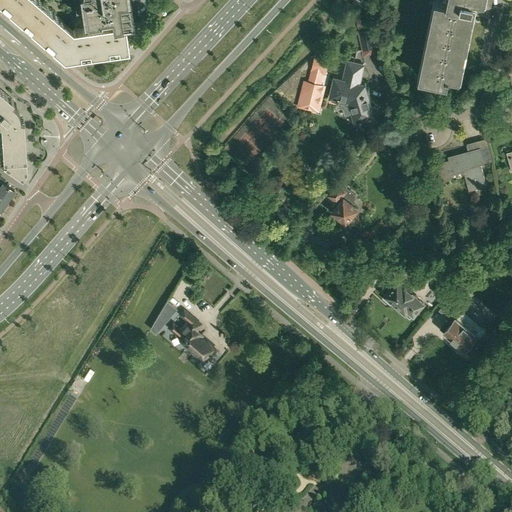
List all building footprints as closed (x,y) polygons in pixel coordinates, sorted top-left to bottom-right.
[(0,0),(0,2),(64,58),(128,49),(124,22),(123,22),(122,17),(129,16),(126,0),(0,0)] [(461,77),(474,14),(489,17),(492,0),(434,0),(419,74),(448,80),(450,74),(461,77)] [(357,19),(359,28),(371,25),(369,16),(357,19)] [(370,29),(359,32),(364,56),(376,53),(370,29)] [(305,81),(299,105),(318,110),(324,86),(320,84),(323,72),(325,72),(328,60),(316,57),(309,82),(305,81)] [(375,106),(371,107),(364,85),(359,84),(363,65),(348,61),(343,80),(335,78),(330,97),(338,99),(337,101),(338,101),(337,106),(344,107),(346,114),(352,112),(355,122),(374,117),(373,115),(377,114),(378,112),(377,108),(375,106)] [(16,101),(0,87),(0,122),(3,159),(6,158),(6,161),(7,162),(5,165),(3,164),(3,165),(22,178),(26,172),(23,115),(20,115),(20,113),(18,109),(18,108),(15,104),(14,103),(16,101)] [(487,185),(480,162),(492,159),(486,139),(466,144),(468,151),(449,156),(450,160),(437,163),(437,162),(436,162),(441,181),(442,181),(441,179),(450,177),(449,174),(463,170),(469,190),(487,185)] [(14,190),(2,181),(0,179),(0,195),(7,200),(14,190)] [(355,194),(347,187),(349,186),(342,180),(338,184),(330,194),(337,200),(332,205),(335,207),(333,210),(346,221),(349,218),(352,221),(355,221),(359,216),(359,214),(355,211),(357,208),(349,201),(355,194)] [(431,210),(420,204),(416,211),(411,220),(422,226),(429,213),(431,210)] [(410,317),(414,312),(423,301),(398,280),(393,285),(388,282),(382,289),(386,293),(387,294),(384,297),(390,303),(393,300),(406,310),(404,312),(410,317)] [(446,293),(437,285),(432,291),(442,299),(446,293)] [(453,320),(447,328),(444,331),(464,347),(469,352),(475,345),(473,343),(479,336),(457,317),(470,302),(456,290),(440,309),(453,320)] [(176,308),(167,300),(154,322),(160,328),(176,308)] [(202,324),(184,309),(180,314),(188,320),(181,328),(173,322),(169,327),(176,333),(176,334),(184,341),(183,343),(187,347),(189,345),(195,350),(193,352),(197,355),(199,353),(204,358),(207,355),(211,358),(214,355),(215,353),(218,350),(202,337),(204,335),(199,331),(202,324)]
